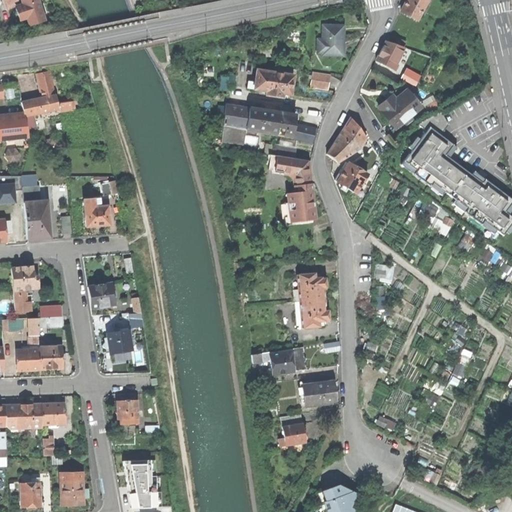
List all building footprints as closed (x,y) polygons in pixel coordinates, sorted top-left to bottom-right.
[(27,16),(29,23),(36,21),(44,19),(37,0),(21,0),(23,4),(27,16)] [(406,0),(400,11),(416,19),(417,18),(420,11),(426,0),(406,0)] [(20,18),(27,16),(23,4),(16,6),(20,18)] [(322,55),(343,55),(343,45),(343,26),(322,25),(322,40),(317,39),(317,53),(322,53),(322,55)] [(393,37),(391,43),(403,48),(405,41),(393,37)] [(391,43),(385,41),(380,50),(375,60),(394,69),(397,64),(395,63),(403,48),(391,43)] [(407,66),(402,78),(417,85),(423,74),(407,66)] [(247,88),(253,89),(256,69),(250,68),(247,88)] [(293,75),(256,69),(253,89),(266,91),(265,94),(281,97),(282,93),(290,95),(291,85),(293,75)] [(41,98),(54,95),(49,71),(41,73),(36,74),(41,98)] [(330,74),(312,71),(309,87),(328,90),(330,74)] [(380,111),(394,129),(402,122),(404,125),(412,119),(409,116),(420,107),(406,90),(394,99),(391,96),(383,102),(377,107),(381,111),(380,111)] [(55,95),(54,95),(41,98),(31,100),(34,114),(58,109),(57,104),(55,95)] [(31,115),(34,114),(31,100),(20,102),(23,116),(31,115)] [(73,101),(57,104),(58,109),(58,111),(74,109),(73,101)] [(256,130),(292,135),(294,123),(295,115),(226,106),(223,126),(231,127),(245,129),(248,129),(256,130)] [(34,132),(31,115),(23,116),(27,134),(34,132)] [(23,116),(0,118),(0,140),(27,137),(27,134),(23,116)] [(326,154),(337,162),(360,148),(365,138),(350,118),(337,137),(326,154)] [(315,128),(294,123),(292,135),(291,138),(311,143),(313,136),(315,128)] [(243,143),(245,129),(231,127),(231,131),(222,130),(221,140),(243,143)] [(420,136),(419,156),(438,156),(438,136),(420,136)] [(273,146),(271,155),(293,159),(295,149),(273,146)] [(290,222),(315,219),(312,197),(307,161),(293,159),(271,155),(269,155),(268,170),(289,173),(294,177),(296,192),(286,193),(290,222)] [(347,187),(355,192),(366,174),(348,163),(344,170),(341,175),(337,181),(343,185),(347,187)] [(440,168),(426,186),(455,209),(469,190),(440,168)] [(111,195),(117,194),(115,181),(108,182),(111,195)] [(103,196),(109,195),(107,183),(100,184),(103,196)] [(37,238),(49,237),(46,202),(38,202),(37,186),(22,187),(24,208),(25,219),(26,239),(37,238)] [(345,205),(349,215),(358,196),(350,193),(345,205)] [(83,199),(84,207),(98,206),(97,198),(83,199)] [(436,221),(434,227),(449,232),(455,214),(425,205),(421,216),(436,221)] [(98,206),(84,207),(85,227),(95,226),(99,226),(102,225),(109,225),(108,206),(98,206)] [(13,220),(25,219),(24,208),(12,209),(13,220)] [(62,234),(71,233),(70,217),(61,218),(62,234)] [(127,274),(134,272),(132,258),(124,260),(127,274)] [(379,263),(377,280),(393,282),(396,265),(379,263)] [(22,268),(11,268),(13,291),(24,290),(24,293),(28,292),(33,292),(33,289),(38,289),(37,277),(33,277),(32,267),(22,268)] [(299,302),(324,300),(323,289),(326,289),(325,284),(324,277),(319,278),(315,278),(314,274),(297,275),(297,278),(299,302)] [(88,288),(91,309),(114,305),(114,302),(112,291),(111,284),(98,286),(88,288)] [(24,295),(24,293),(24,290),(13,291),(15,314),(27,313),(27,312),(26,295),(24,295)] [(132,299),(135,314),(141,314),(138,298),(132,299)] [(325,310),(324,300),(299,302),(302,325),(302,328),(319,326),(319,322),(323,321),(329,321),(328,315),(327,310),(325,310)] [(41,307),(41,318),(63,317),(63,306),(41,307)] [(41,318),(38,318),(38,328),(63,327),(63,317),(41,318)] [(28,319),(29,336),(38,336),(38,328),(38,318),(28,319)] [(23,319),(2,320),(2,332),(15,331),(23,328),(23,319)] [(129,329),(143,327),(142,320),(129,320),(129,329)] [(109,348),(110,354),(120,352),(131,351),(128,331),(126,331),(122,332),(107,334),(108,338),(109,348)] [(29,336),(29,348),(32,347),(32,350),(39,350),(39,347),(39,342),(38,336),(29,336)] [(325,353),(339,351),(338,342),(323,345),(325,353)] [(48,347),(39,347),(39,350),(40,370),(51,369),(62,369),(62,361),(65,360),(65,354),(61,354),(61,346),(48,347)] [(25,350),(17,351),(17,370),(27,370),(40,370),(39,350),(32,350),(32,347),(29,348),(29,350),(25,350)] [(302,347),(290,349),(290,352),(293,371),(306,369),(306,367),(304,366),(303,362),(306,359),(302,357),(302,355),(302,353),(303,351),(302,347)] [(290,352),(269,355),(272,374),(280,373),(289,372),(293,371),(290,352)] [(259,354),(251,355),(252,363),(260,361),(259,354)] [(464,376),(467,367),(458,363),(455,372),(464,376)] [(331,382),(302,386),(305,405),(333,402),(332,391),(331,382)] [(125,401),(116,402),(117,419),(120,419),(120,424),(137,423),(137,401),(125,401)] [(21,405),(21,407),(21,416),(17,416),(17,428),(17,432),(20,432),(20,428),(41,427),(41,424),(41,404),(29,405),(21,405)] [(51,404),(41,404),(41,424),(64,424),(63,404),(51,404)] [(17,406),(5,406),(5,426),(5,428),(17,428),(17,416),(21,416),(21,407),(17,407),(17,406)] [(280,417),(281,427),(301,424),(300,414),(280,417)] [(301,424),(281,427),(283,439),(284,445),(301,443),(300,437),(303,437),(303,435),(305,433),(304,430),(304,427),(302,426),(301,424)] [(158,426),(145,427),(147,441),(159,440),(158,426)] [(42,456),(52,456),(52,436),(48,436),(48,439),(42,439),(42,456)] [(71,505),(83,505),(83,497),(82,489),(82,479),(80,480),(80,473),(60,474),(60,505),(71,505)] [(30,507),(40,506),(40,478),(31,478),(31,483),(20,483),(20,507),(30,507)] [(351,511),(353,509),(349,507),(355,493),(346,489),(338,485),(322,491),(325,500),(323,501),(327,511),(325,511),(351,511)] [(130,511),(167,511),(166,500),(129,506),(130,511)]
